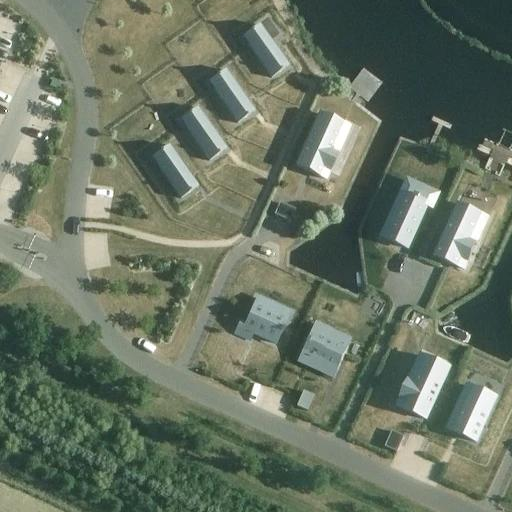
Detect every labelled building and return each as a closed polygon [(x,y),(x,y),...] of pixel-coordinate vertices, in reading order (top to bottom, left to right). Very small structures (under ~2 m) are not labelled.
[(264,34),(248,46),(271,79),(288,68),(264,34)] [(232,82),(215,93),(237,125),(254,113),(232,82)] [(203,119),(187,131),(209,162),(226,151),(203,119)] [(316,122),(296,168),(324,180),(328,173),(329,174),(330,172),(328,171),(335,155),(337,156),(338,154),(331,151),(339,132),(316,122)] [(175,157),(158,169),(180,200),(197,188),(175,157)] [(397,205),(382,239),(407,250),(427,205),(420,202),(421,200),(416,198),(415,200),(408,196),(403,207),(397,205)] [(279,204),(274,216),(289,223),(294,211),(279,204)] [(456,213),(435,258),(464,271),(476,244),(469,241),(477,222),(456,213)] [(239,324),(234,334),(249,341),(252,335),(275,345),(280,335),(281,336),(283,331),(282,330),(287,320),(254,305),(244,327),(239,324)] [(305,346),(297,363),(334,379),(348,348),(312,331),(307,341),(306,341),(304,345),(305,346)] [(415,369),(397,408),(426,421),(447,375),(424,365),(421,372),(415,369)] [(459,404),(447,431),(476,444),(493,406),(470,396),(465,407),(459,404)] [(392,433),(385,448),(397,453),(404,438),(392,433)]
